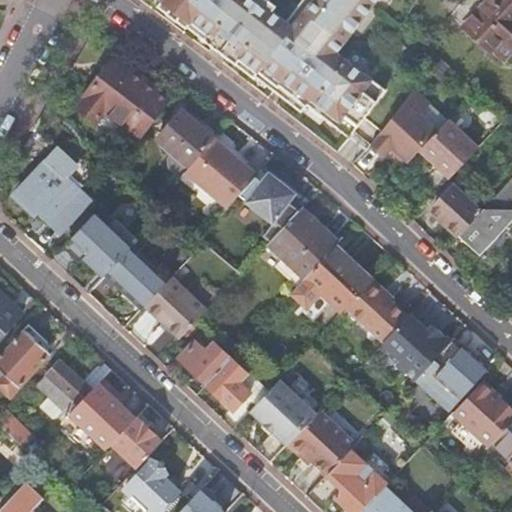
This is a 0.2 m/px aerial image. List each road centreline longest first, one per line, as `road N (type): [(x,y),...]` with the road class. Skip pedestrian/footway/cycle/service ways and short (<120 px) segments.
road 1 (residential): [(119,0),(334,171),(511,338)]
road 2 (residential): [(297,511),(0,237)]
